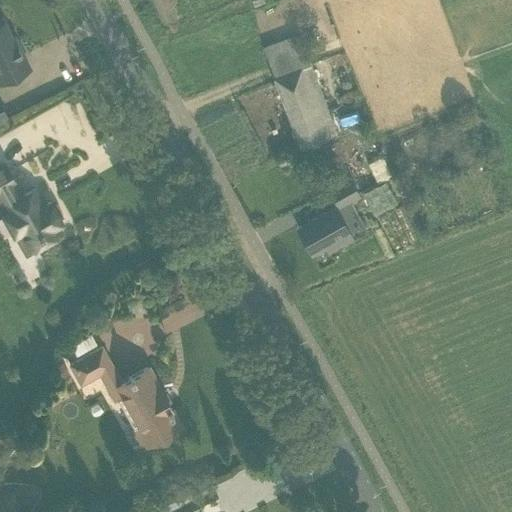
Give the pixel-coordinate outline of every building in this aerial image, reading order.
[(0,81),(30,67),(18,42),(15,44),(3,20),(0,21),(0,81)] [(298,33),(262,46),(299,147),(336,132),(311,62),(309,63),(298,33)] [(4,163),(0,165),(0,204),(1,206),(0,206),(0,209),(13,233),(24,227),(35,246),(36,246),(60,232),(55,224),(60,220),(58,217),(62,215),(55,202),(51,204),(49,201),(42,205),(37,196),(39,195),(34,187),(21,194),(15,184),(4,163)] [(337,204),(297,227),(310,251),(324,243),(327,248),(365,227),(349,199),(358,194),(348,178),(328,189),(337,204)] [(373,211),(401,200),(392,178),(364,189),(373,211)] [(84,355),(68,364),(81,386),(100,374),(115,400),(118,398),(123,396),(148,442),(157,437),(160,438),(170,432),(171,429),(180,425),(147,366),(121,381),(101,345),(84,355)] [(0,433),(0,451),(4,455),(13,445),(0,433)]
